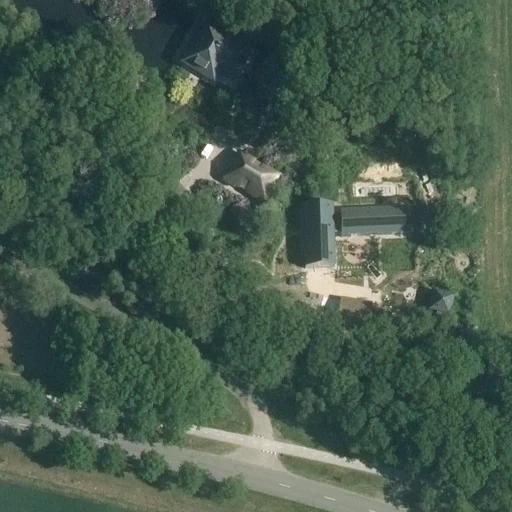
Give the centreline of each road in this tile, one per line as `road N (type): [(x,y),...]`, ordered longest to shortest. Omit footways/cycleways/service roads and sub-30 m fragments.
road 1 (unclassified): [(256,478),(258,407),(246,388),(0,247)]
road 2 (tertiary): [(256,478),(0,424)]
